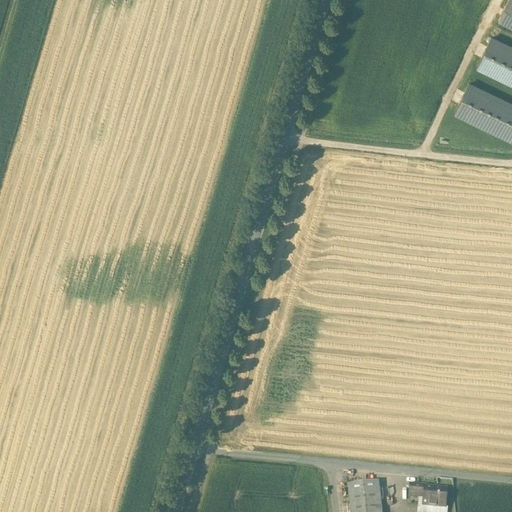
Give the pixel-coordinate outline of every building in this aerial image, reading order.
[(511,0),(508,0),(498,21),(511,27),(511,0)] [(511,48),(491,39),(477,67),(511,84),(511,48)] [(511,105),(468,84),(454,113),(511,141),(511,105)] [(381,511),(377,483),(347,487),(350,511),(381,511)] [(447,491),(427,489),(427,487),(409,486),(409,495),(423,496),(422,507),(427,507),(445,509),(447,491)]
